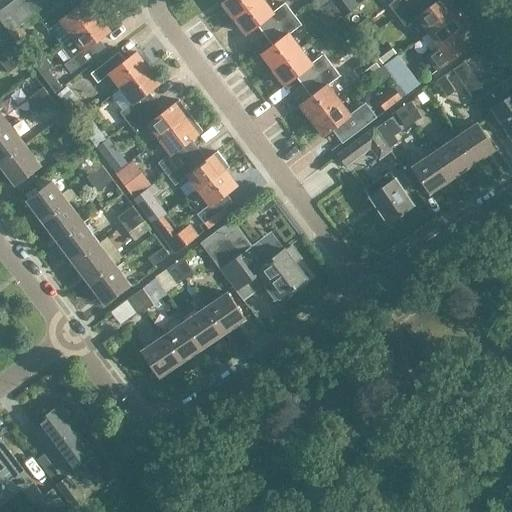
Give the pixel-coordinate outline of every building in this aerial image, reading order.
[(19,0),(16,0),(7,7),(22,26),(33,17),(19,0)] [(44,9),(37,0),(19,0),(33,17),(44,9)] [(37,0),(44,9),(55,0),(37,0)] [(236,20),(262,0),(229,0),(224,4),(236,20)] [(262,0),(236,20),(248,36),(259,27),(265,35),(293,14),(286,5),(273,15),(262,0)] [(343,16),(330,0),(313,0),(332,24),(343,16)] [(332,0),(344,16),(357,7),(351,0),(332,0)] [(393,0),(395,2),(390,6),(397,15),(416,0),(393,0)] [(457,13),(446,0),(442,0),(434,6),(429,0),(425,0),(400,19),(407,28),(419,19),(430,34),(457,13)] [(72,37),(99,16),(87,1),(76,10),(70,1),(42,22),(49,32),(61,22),(72,37)] [(22,26),(7,7),(0,12),(0,20),(11,34),(22,26)] [(457,13),(430,34),(441,49),(429,58),(439,71),(467,50),(457,37),(469,29),(468,28),(472,25),(460,10),(457,13)] [(72,37),(83,52),(64,66),(71,75),(106,49),(99,41),(111,32),(99,16),(72,37)] [(274,71),(301,51),(290,37),(302,27),(296,18),(268,39),(274,47),(263,56),(274,71)] [(340,36),(349,28),(342,19),(332,26),(340,36)] [(370,20),(357,29),(365,40),(378,30),(370,20)] [(388,44),(375,54),(383,64),(397,54),(388,44)] [(0,61),(3,66),(19,55),(13,47),(0,56),(0,61)] [(301,51),(274,71),(286,87),(297,78),(303,86),(331,65),(325,56),(312,66),(301,51)] [(122,89),(148,69),(137,54),(126,62),(120,54),(91,76),(98,84),(110,74),(122,89)] [(19,55),(3,66),(9,74),(24,62),(19,55)] [(56,94),(64,88),(51,70),(54,68),(45,57),(34,65),(56,94)] [(372,57),(354,70),(363,82),(380,68),(372,57)] [(411,83),(412,76),(398,57),(384,68),(406,97),(416,89),(411,83)] [(481,90),(472,77),(463,64),(453,71),(464,86),(471,97),(481,90)] [(300,105),(312,121),(338,101),(327,86),(340,77),(333,68),(305,89),(311,97),(300,105)] [(148,69),(122,89),(133,104),(121,113),(128,123),(156,101),(150,93),(160,85),(148,69)] [(464,86),(453,71),(437,82),(447,97),(464,86)] [(475,102),(489,123),(499,117),(511,136),(511,96),(510,97),(501,84),(475,102)] [(34,107),(49,96),(43,88),(28,99),(34,107)] [(378,102),(386,111),(402,99),(394,89),(378,102)] [(49,96),(34,107),(39,115),(55,103),(49,96)] [(312,121),(324,137),(335,128),(341,137),(348,131),(353,137),(377,118),(366,104),(350,116),(338,101),(312,121)] [(180,102),(165,113),(159,105),(131,126),(138,136),(150,127),(161,141),(192,118),(180,102)] [(411,102),(403,107),(414,123),(422,118),(411,102)] [(414,123),(403,107),(395,112),(406,129),(414,123)] [(0,132),(10,125),(0,111),(0,132)] [(85,118),(77,124),(94,146),(102,139),(85,118)] [(192,118),(161,141),(172,156),(160,165),(167,174),(195,153),(189,144),(204,133),(192,118)] [(398,142),(394,136),(402,131),(393,118),(376,128),(390,148),(398,142)] [(0,164),(26,146),(10,125),(0,132),(0,164)] [(477,125),(456,139),(473,166),(495,151),(477,125)] [(80,137),(74,129),(59,140),(65,148),(80,137)] [(391,152),(373,130),(338,157),(347,168),(371,149),(380,161),(391,152)] [(125,167),(128,165),(109,139),(97,148),(116,174),(125,167)] [(456,139),(434,154),(452,180),(473,166),(456,139)] [(26,146),(0,164),(0,165),(15,186),(41,167),(26,146)] [(452,180),(434,154),(413,168),(431,195),(452,180)] [(200,192),(227,171),(215,156),(204,164),(197,156),(170,177),(177,187),(189,177),(200,192)] [(108,173),(102,166),(87,177),(93,185),(108,173)] [(125,167),(116,174),(135,200),(144,193),(125,167)] [(227,171),(200,192),(211,206),(199,215),(206,225),(234,203),(228,195),(239,187),(227,171)] [(114,181),(108,173),(93,185),(98,193),(114,181)] [(405,215),(404,213),(413,207),(390,173),(365,190),(381,212),(378,214),(388,229),(403,219),(401,217),(405,215)] [(43,222),(69,203),(53,183),(27,202),(43,222)] [(135,200),(144,213),(155,205),(146,192),(144,193),(135,200)] [(270,195),(256,206),(262,214),(276,204),(270,195)] [(84,223),(69,203),(43,222),(58,242),(84,223)] [(138,213),(133,207),(117,218),(122,225),(138,213)] [(144,222),(138,213),(122,225),(129,233),(142,223),(144,222)] [(84,223),(58,242),(73,262),(99,243),(84,223)] [(149,232),(142,223),(129,233),(135,242),(149,232)] [(168,243),(176,254),(199,237),(190,226),(177,236),(168,243)] [(220,229),(200,244),(235,291),(256,276),(241,255),(242,255),(237,248),(235,250),(220,229)] [(242,255),(241,255),(256,276),(260,273),(279,299),(291,290),(291,291),(295,288),(294,287),(306,278),(285,250),(272,259),(259,242),(242,255)] [(99,243),(73,262),(87,282),(114,263),(121,257),(115,250),(108,255),(99,243)] [(170,255),(164,248),(148,259),(154,267),(170,255)] [(184,258),(176,264),(187,279),(195,274),(184,258)] [(129,283),(114,263),(87,282),(103,303),(129,283)] [(187,279),(176,264),(168,269),(179,285),(187,279)] [(143,289),(135,294),(146,310),(154,305),(143,289)] [(146,310),(135,294),(133,296),(127,300),(138,316),(146,310)] [(206,308),(224,335),(246,321),(228,294),(206,308)] [(128,306),(112,319),(123,333),(139,320),(128,306)] [(206,308),(185,323),(203,349),(224,335),(206,308)] [(185,323),(164,337),(182,364),(203,349),(185,323)] [(182,364),(164,337),(142,352),(160,378),(182,364)] [(75,430),(74,431),(57,408),(36,424),(53,447),(52,447),(72,474),(85,464),(92,474),(108,462),(90,438),(84,442),(75,430)] [(53,489),(44,496),(1,439),(0,440),(0,502),(21,487),(39,511),(61,511),(67,508),(53,489)] [(28,470),(38,487),(45,483),(35,466),(28,470)] [(58,485),(72,504),(82,497),(67,477),(58,485)]
